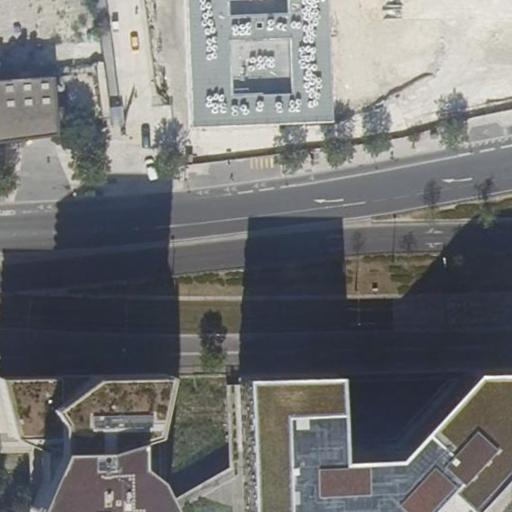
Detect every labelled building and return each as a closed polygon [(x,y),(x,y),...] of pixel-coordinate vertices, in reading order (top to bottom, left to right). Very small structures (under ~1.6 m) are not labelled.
[(92,0),(0,0),(0,37),(94,32),(92,0)] [(511,0),(186,0),(192,126),(332,120),(326,0),(511,0)] [(66,76),(0,79),(0,140),(70,132),(66,76)] [(238,375),(244,511),(466,511),(511,461),(511,369),(468,370),(391,458),(334,458),(332,373),(238,375)] [(164,511),(163,418),(171,380),(0,383),(0,445),(2,453),(29,453),(30,511),(164,511)]
